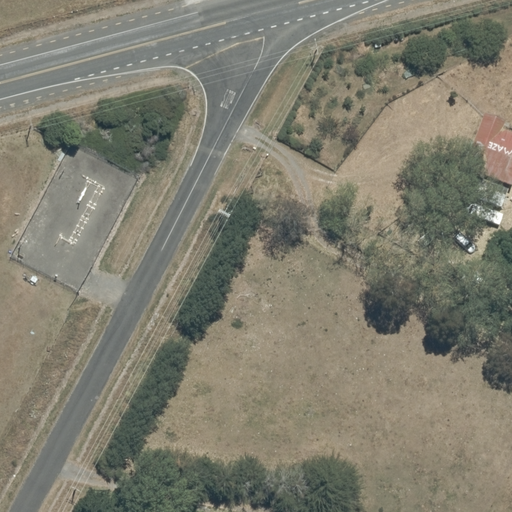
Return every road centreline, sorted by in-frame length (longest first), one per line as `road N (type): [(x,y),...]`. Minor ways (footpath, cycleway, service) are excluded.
road 1 (residential): [(262,16),(266,38),(249,78),(21,511)]
road 2 (trunk): [(0,85),(262,16)]
